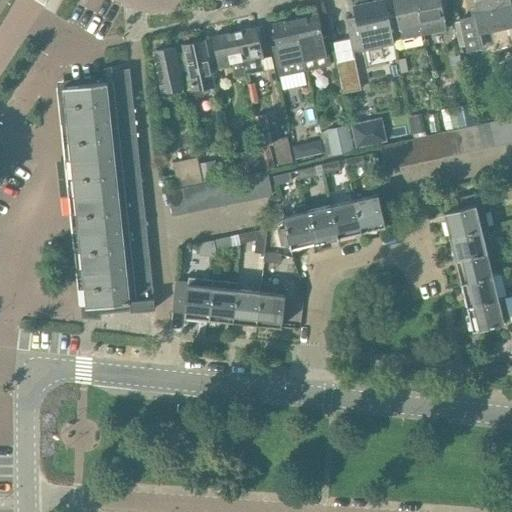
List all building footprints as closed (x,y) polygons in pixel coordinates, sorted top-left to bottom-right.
[(356,19),(346,21),(351,42),(353,51),(393,42),(388,20),(383,0),(380,0),(354,6),(356,19)] [(424,33),(416,0),(393,0),(402,38),(424,33)] [(416,0),(424,33),(446,29),(439,0),(416,0)] [(511,4),(511,3),(511,0),(475,0),(478,13),(472,14),(473,17),(460,19),(466,50),(480,48),(477,36),(511,28),(511,9),(511,5),(511,4)] [(323,45),(316,14),(295,18),(306,71),(331,66),(326,44),(323,45)] [(295,18),(272,23),(277,45),(272,46),(278,77),(306,71),(295,18)] [(264,57),(257,26),(235,31),(239,50),(242,49),(245,62),(244,62),(247,74),(257,71),(261,71),(259,59),(264,57)] [(237,77),(247,74),(244,62),(245,62),(242,49),(239,50),(235,31),(213,36),(220,67),(234,64),(237,77)] [(215,85),(204,40),(184,44),(191,78),(189,78),(193,94),(197,97),(208,94),(211,90),(210,87),(215,85)] [(153,51),(163,95),(165,105),(178,102),(176,92),(183,91),(174,47),(153,51)] [(353,60),(337,63),(343,93),(359,89),(353,60)] [(130,311),(142,310),(155,308),(129,67),(105,73),(105,81),(62,86),(86,306),(129,301),(130,311)] [(255,82),(249,83),(247,83),(250,102),(258,101),(255,82)] [(191,119),(187,103),(179,105),(183,121),(191,119)] [(456,107),(459,127),(474,124),(471,105),(456,107)] [(456,107),(442,109),(445,129),(459,127),(456,107)] [(437,113),(428,115),(431,132),(440,130),(437,113)] [(255,115),(262,148),(266,169),(274,168),(270,147),(273,146),(277,165),(292,162),(286,136),(275,139),(274,131),(266,133),(262,114),(255,115)] [(421,114),(408,116),(411,135),(425,132),(421,114)] [(355,124),(351,124),(354,138),(356,147),(360,146),(386,140),(384,131),(381,118),(355,124)] [(511,141),(511,136),(508,118),(496,120),(501,144),(511,141)] [(501,144),(496,120),(485,123),(490,146),(501,144)] [(331,121),(319,123),(325,156),(354,150),(349,124),(333,128),(331,121)] [(490,146),(485,123),(473,125),(478,149),(490,146)] [(478,149),(473,125),(461,128),(467,151),(478,149)] [(303,126),(292,128),(299,159),(309,156),(303,126)] [(467,151),(461,128),(450,130),(455,154),(467,151)] [(455,154),(450,130),(441,132),(438,133),(443,156),(455,154)] [(426,135),(431,159),(443,156),(438,133),(432,134),(426,135)] [(415,138),(420,161),(431,159),(426,135),(415,138)] [(420,161),(415,138),(403,140),(409,164),(420,161)] [(409,164),(403,140),(391,143),(397,166),(409,164)] [(379,146),(383,168),(383,169),(397,166),(391,143),(383,145),(379,146)] [(235,173),(263,167),(259,149),(231,155),(235,173)] [(345,159),(347,168),(363,164),(361,155),(345,159)] [(172,162),(177,187),(202,181),(198,164),(197,157),(172,162)] [(220,159),(198,164),(202,181),(224,177),(220,159)] [(321,165),(323,173),(339,170),(337,161),(321,165)] [(315,175),(313,167),(297,170),(299,179),(315,175)] [(271,194),(266,170),(260,172),(265,195),(270,194),(271,194)] [(254,173),(259,197),(265,195),(260,172),(254,173)] [(291,181),(289,172),(273,176),(275,185),(291,181)] [(242,175),(247,199),(259,197),(254,173),(242,175)] [(247,199),(242,175),(231,178),(235,202),(247,199)] [(235,202),(231,178),(225,179),(230,203),(235,202)] [(219,181),(224,204),(230,203),(225,179),(219,181)] [(207,183),(212,207),(224,204),(219,181),(207,183)] [(212,207),(207,183),(201,184),(206,208),(212,207)] [(195,186),(200,209),(206,208),(201,184),(195,186)] [(183,188),(188,212),(200,209),(195,186),(183,188)] [(188,212),(183,188),(167,192),(172,215),(188,212)] [(480,192),(461,196),(463,206),(444,211),(449,235),(488,226),(480,192)] [(354,199),(361,231),(385,226),(377,194),(354,199)] [(354,199),(330,205),(337,237),(361,231),(354,199)] [(314,242),(306,210),(305,204),(296,206),(298,213),(282,216),(285,228),(277,229),(281,245),(289,243),(290,248),(314,242)] [(314,242),(337,237),(330,205),(306,210),(314,242)] [(449,235),(455,258),(493,249),(487,226),(488,226),(449,235)] [(263,229),(238,234),(240,243),(255,239),(253,253),(264,254),(264,252),(265,239),(263,229)] [(229,236),(213,240),(215,248),(231,245),(229,236)] [(455,258),(461,282),(492,274),(487,252),(493,250),(493,249),(455,258)] [(280,253),(264,252),(264,254),(263,261),(279,262),(280,253)] [(461,282),(466,305),(498,297),(492,274),(461,282)] [(209,319),(213,280),(188,277),(188,281),(175,280),(172,311),(185,312),(184,316),(209,319)] [(209,319),(232,322),(236,289),(237,282),(213,280),(209,319)] [(260,291),(236,289),(232,322),(256,324),(260,291)] [(260,291),(256,324),(281,327),(284,294),(260,291)] [(498,297),(466,305),(472,329),(510,320),(504,296),(498,297)]
